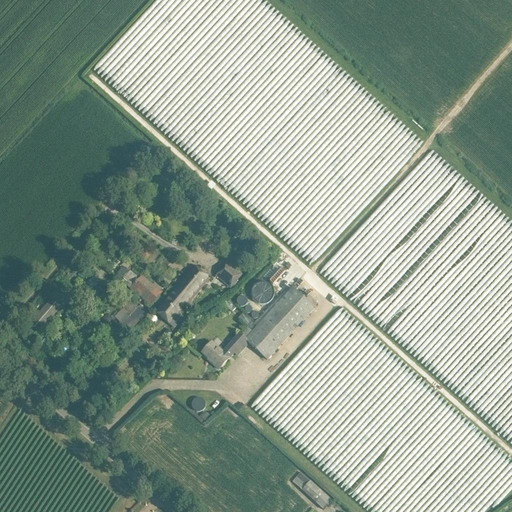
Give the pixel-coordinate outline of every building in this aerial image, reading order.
[(144,247),(139,252),(144,258),(150,254),(144,247)] [(230,288),(242,274),(227,261),(215,275),(230,288)] [(139,279),(130,272),(123,266),(115,276),(151,306),(162,293),(141,276),(139,279)] [(184,307),(205,284),(209,279),(196,266),(191,271),(172,292),(177,297),(175,300),(184,307)] [(212,343),(203,353),(212,362),(211,363),(219,370),(234,353),(238,356),(249,344),(267,360),(314,309),(313,307),(297,292),(292,288),(257,327),(243,314),(238,318),(248,328),(241,335),(240,335),(223,353),(212,343)] [(179,313),(184,307),(175,300),(177,297),(172,292),(154,311),(174,329),(184,318),(179,313)] [(39,332),(61,307),(52,300),(31,324),(39,332)] [(145,315),(138,308),(131,302),(116,319),(129,331),(145,315)] [(159,351),(166,358),(171,353),(164,346),(159,351)] [(205,406),(196,398),(190,404),(199,412),(205,406)] [(203,413),(199,416),(204,421),(208,417),(203,413)] [(331,500),(300,473),(293,481),(323,510),(331,500)]
